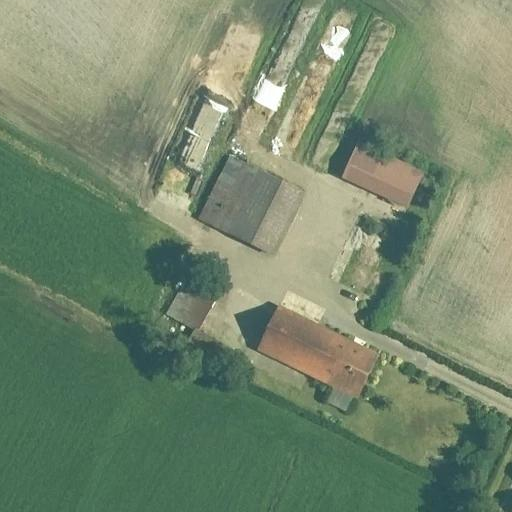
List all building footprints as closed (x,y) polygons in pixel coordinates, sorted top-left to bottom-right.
[(190,135),(182,146),(198,157),(205,146),(190,135)] [(360,146),(347,177),(408,204),(422,174),(360,146)] [(306,192),(235,156),(204,217),(275,253),(306,192)] [(223,286),(195,270),(168,315),(196,331),(223,286)] [(380,355),(286,307),(264,350),(357,398),(380,355)]
